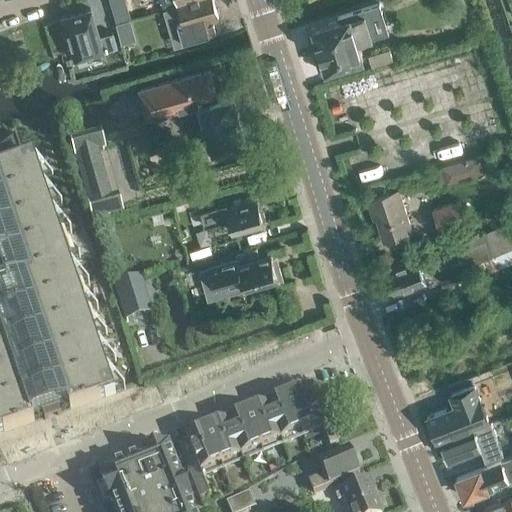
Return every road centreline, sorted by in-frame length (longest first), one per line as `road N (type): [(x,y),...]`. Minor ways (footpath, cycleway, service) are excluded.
road 1 (tertiary): [(369,336),(263,0)]
road 2 (residential): [(57,457),(369,336)]
road 3 (tertiary): [(436,511),(369,336)]
